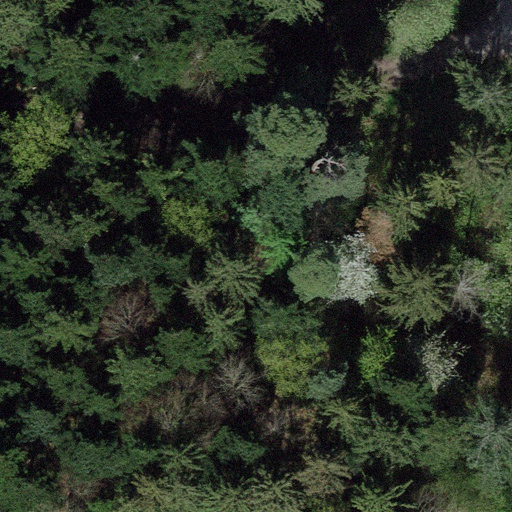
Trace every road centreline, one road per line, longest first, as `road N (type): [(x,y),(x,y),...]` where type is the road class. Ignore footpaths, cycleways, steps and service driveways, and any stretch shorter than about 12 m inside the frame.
road 1 (track): [(0,119),(112,133),(203,127),(511,40)]
road 2 (track): [(511,472),(379,511)]
